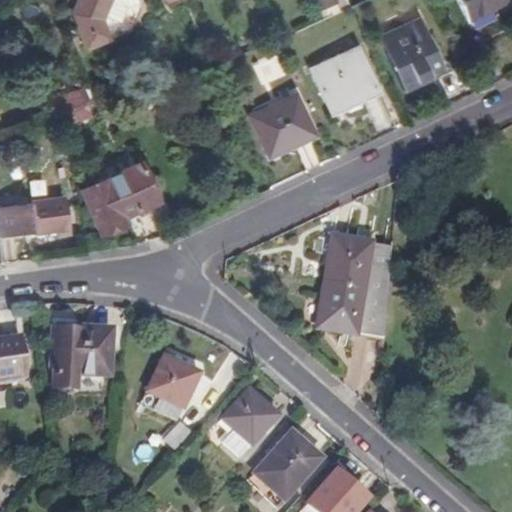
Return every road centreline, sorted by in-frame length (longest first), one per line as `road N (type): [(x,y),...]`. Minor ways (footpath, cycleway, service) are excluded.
road 1 (residential): [(511,100),(190,253),(116,276)]
road 2 (residential): [(116,276),(195,298),(278,358),(451,511)]
